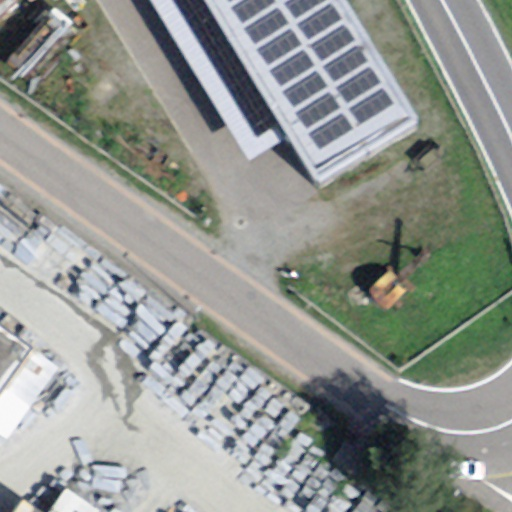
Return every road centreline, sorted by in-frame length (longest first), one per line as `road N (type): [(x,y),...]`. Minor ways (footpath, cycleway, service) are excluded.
road 1 (tertiary): [(0,150),(275,341),(407,418),(464,434),(511,424)]
road 2 (secondary): [(511,150),(440,0)]
